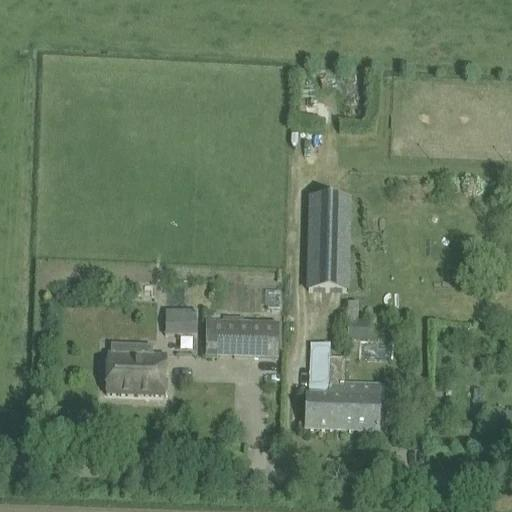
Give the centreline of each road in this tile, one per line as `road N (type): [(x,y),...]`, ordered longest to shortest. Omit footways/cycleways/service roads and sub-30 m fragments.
road 1 (unclassified): [(0,467),(511,479)]
road 2 (unknown): [(244,473),(244,385),(229,372),(176,367)]
